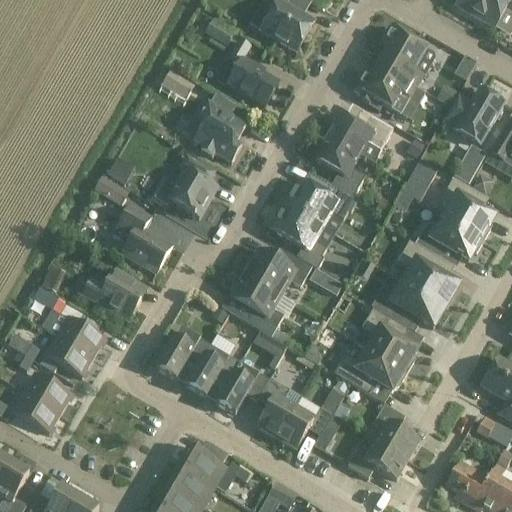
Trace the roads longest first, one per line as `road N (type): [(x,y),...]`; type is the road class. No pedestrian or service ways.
road 1 (residential): [(181,414),(123,375),(172,293),(203,278),(366,0)]
road 2 (residential): [(356,511),(181,414)]
road 3 (residential): [(428,429),(511,280)]
road 4 (residential): [(128,508),(0,436)]
